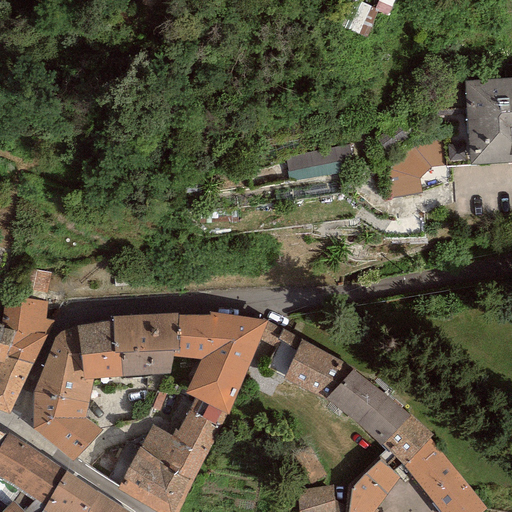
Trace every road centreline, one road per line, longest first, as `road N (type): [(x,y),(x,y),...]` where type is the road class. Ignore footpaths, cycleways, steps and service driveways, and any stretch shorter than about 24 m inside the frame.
road 1 (unclassified): [(5,421),(63,304),(402,275),(511,252)]
road 2 (unclassified): [(143,511),(5,421)]
